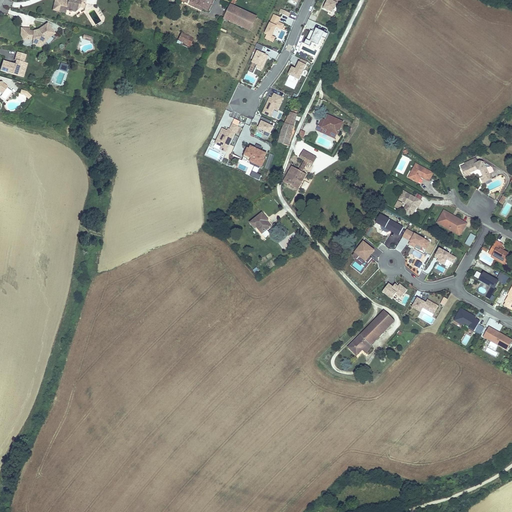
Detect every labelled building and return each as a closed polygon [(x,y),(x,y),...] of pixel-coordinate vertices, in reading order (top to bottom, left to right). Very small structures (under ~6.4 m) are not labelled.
[(65,1),(59,0),(55,0),(53,10),(66,13),(67,15),(72,16),(84,9),(85,0),(68,0),(68,2),(66,3),(65,1)] [(185,0),(184,2),(189,4),(190,1),(203,7),(202,8),(203,8),(209,11),(214,0),(185,0)] [(341,0),(327,0),(324,8),(332,12),(337,4),(339,5),(341,0)] [(203,7),(190,1),(189,4),(202,10),(203,8),(202,8),(203,7)] [(257,17),(230,5),(224,18),(250,31),(257,17)] [(267,34),(265,38),(273,42),(275,38),(272,36),(276,27),(282,29),(284,25),(278,22),(277,22),(277,21),(279,21),(281,18),(274,15),(265,34),(267,34)] [(40,45),(45,41),(43,38),(49,34),(51,36),(55,34),(48,23),(38,30),(34,31),(29,31),(29,35),(24,35),(24,40),(29,40),(29,38),(33,38),(33,44),(40,45)] [(24,35),(29,35),(29,31),(29,28),(21,28),(21,35),(24,40),(24,35)] [(315,32),(311,30),(305,43),(317,48),(324,32),(316,29),(315,32)] [(187,35),(181,33),(178,40),(187,44),(189,41),(185,39),(187,35)] [(40,47),(51,36),(49,34),(43,38),(45,41),(40,45),(33,44),(33,45),(40,47)] [(193,39),(187,35),(185,39),(189,41),(187,44),(178,40),(177,42),(189,48),(193,39)] [(264,46),(257,43),(255,48),(259,49),(248,71),(255,74),(257,68),(255,67),(256,65),(258,66),(264,68),(268,56),(261,53),(264,46)] [(4,61),(1,70),(18,76),(20,71),(23,72),(26,63),(24,62),(27,55),(18,52),(15,60),(17,60),(16,64),(4,61)] [(307,62),(301,59),(296,69),(292,68),(289,75),(299,80),(307,62)] [(54,69),(67,71),(68,64),(56,61),(54,69)] [(24,77),(28,63),(26,63),(23,72),(20,71),(18,76),(24,77)] [(0,92),(3,94),(6,90),(8,87),(3,83),(4,83),(2,82),(0,81),(0,92)] [(270,97),(263,113),(271,116),(274,109),(277,111),(283,98),(274,94),(272,98),(270,97)] [(291,112),(285,124),(294,126),(297,114),(296,114),(293,113),(291,112)] [(343,122),(328,115),(326,120),(326,121),(327,121),(326,123),(325,123),(323,127),(319,126),(319,125),(317,130),(326,134),(328,130),(337,134),(338,134),(343,122)] [(271,122),(262,117),(260,121),(262,122),(259,128),(270,134),(273,127),(270,125),(271,122)] [(239,128),(233,124),(230,130),(229,129),(228,131),(223,129),(216,144),(222,147),(221,149),(226,152),(235,133),(236,133),(239,128)] [(293,130),(294,126),(285,124),(282,131),(279,142),(288,145),(293,130)] [(337,134),(328,130),(326,134),(335,138),(337,134)] [(250,150),(247,149),(243,157),(247,159),(247,160),(251,162),(256,164),(255,166),(259,169),(260,166),(264,160),(264,159),(263,158),(265,155),(265,154),(263,152),(263,150),(261,149),(258,148),(257,148),(255,147),(254,149),(254,150),(252,149),(251,150),(250,150)] [(299,170),(292,166),(284,181),(298,189),(307,175),(302,172),(308,162),(313,165),(317,158),(304,150),(300,158),(305,161),(299,170)] [(477,163),(475,159),(465,163),(466,165),(461,167),(466,177),(470,175),(469,173),(478,169),(481,170),(484,177),(481,178),(483,183),(491,179),(489,174),(485,164),(484,163),(480,162),(477,163)] [(429,181),(433,173),(416,164),(412,171),(413,172),(410,178),(418,183),(420,178),(420,176),(429,181)] [(487,164),(485,164),(489,174),(494,171),(492,168),(487,164)] [(261,175),(253,171),(250,176),(259,180),(261,175)] [(420,205),(422,201),(404,191),(399,199),(407,204),(404,210),(412,214),(417,207),(418,204),(420,205)] [(453,216),(444,211),(438,222),(444,226),(445,225),(453,230),(455,226),(458,228),(458,229),(458,230),(459,231),(459,232),(462,233),(467,224),(456,218),(455,217),(454,218),(453,218),(451,218),(453,216)] [(262,213),(251,223),(264,239),(270,234),(267,230),(271,226),(267,221),(268,220),(262,213)] [(396,222),(381,214),(376,222),(381,224),(382,228),(387,231),(391,230),(396,222)] [(399,224),(396,222),(391,230),(395,232),(395,231),(399,224)] [(400,234),(404,227),(399,224),(395,231),(400,234)] [(445,225),(444,226),(460,235),(462,233),(459,232),(459,231),(458,230),(458,229),(458,228),(455,226),(453,230),(445,225)] [(428,244),(405,231),(401,238),(409,243),(407,247),(413,250),(416,247),(424,252),(428,244)] [(496,241),(489,253),(493,256),(504,262),(506,257),(509,259),(511,255),(501,249),(502,247),(503,244),(496,241)] [(364,242),(353,255),(357,259),(359,256),(368,263),(372,258),(370,256),(369,255),(370,254),(371,255),(374,251),(364,242)] [(455,258),(438,249),(433,257),(437,259),(435,262),(447,268),(450,262),(452,264),(455,258)] [(505,265),(509,259),(506,257),(504,262),(493,256),(492,257),(505,265)] [(418,260),(414,266),(420,269),(423,263),(418,260)] [(442,273),(445,274),(447,269),(437,265),(434,272),(441,275),(442,273)] [(501,272),(496,280),(499,281),(502,283),(506,275),(501,272)] [(484,273),(480,280),(495,289),(499,281),(496,280),(484,273)] [(393,287),(389,284),(383,291),(392,299),(396,293),(402,297),(407,291),(400,285),(398,287),(395,284),(393,287)] [(418,298),(413,306),(424,312),(426,309),(434,314),(439,304),(431,299),(428,304),(418,298)] [(476,317),(461,309),(454,320),(461,324),(466,323),(470,326),(469,328),(475,331),(480,321),(475,319),(476,317)] [(384,311),(375,321),(379,325),(379,326),(385,331),(394,321),(384,311)] [(375,321),(349,347),(357,355),(369,343),(371,345),(385,331),(379,326),(379,325),(375,321)] [(496,331),(489,327),(484,337),(491,341),(498,345),(507,350),(511,341),(511,340),(499,333),(498,334),(495,333),(496,331)] [(485,351),(497,357),(499,353),(487,347),(485,351)]
